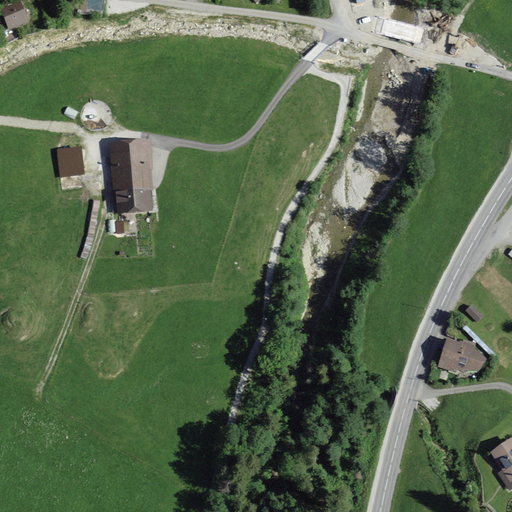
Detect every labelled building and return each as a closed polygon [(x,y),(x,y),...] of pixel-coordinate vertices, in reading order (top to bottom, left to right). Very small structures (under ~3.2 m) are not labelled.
[(8,0),(0,3),(0,11),(9,31),(28,23),(18,0),(8,0)] [(105,15),(104,0),(84,0),(85,15),(105,15)] [(359,49),(349,47),(348,54),(358,56),(359,49)] [(114,221),(154,218),(148,143),(108,147),(114,221)] [(59,181),(81,179),(78,149),(56,152),(59,181)] [(110,234),(125,233),(124,221),(110,222),(110,234)] [(478,321),(484,315),(472,303),(466,310),(478,321)] [(447,339),(438,369),(455,374),(456,369),(465,371),(480,371),(483,360),(471,349),(472,347),(447,339)] [(511,441),(491,457),(510,484),(511,483),(511,441)]
